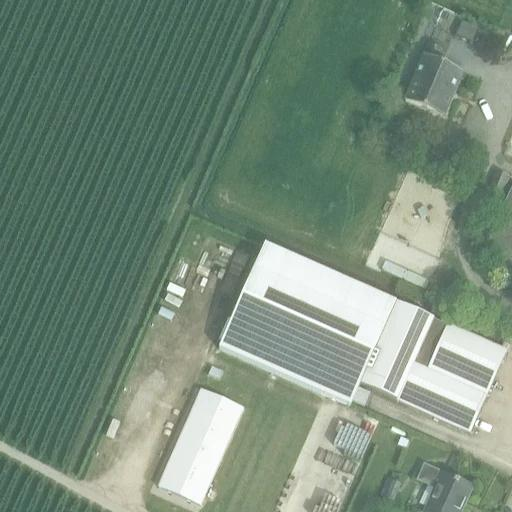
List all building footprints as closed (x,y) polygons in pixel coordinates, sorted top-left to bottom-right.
[(437,37),(471,56),(483,36),(449,17),(437,37)] [(486,36),(480,49),(490,54),(496,41),(486,36)] [(428,47),(404,104),(408,106),(425,113),(444,121),(463,75),(445,67),(442,66),(439,65),(443,54),(441,49),(433,45),(428,47)] [(510,179),(496,173),(487,195),(500,201),(510,179)] [(511,190),(489,243),(511,253),(511,190)] [(495,350),(397,306),(265,248),(218,352),(350,410),(353,405),(367,411),(372,398),(359,391),(361,386),(470,436),(495,381),(507,356),(495,350)] [(186,269),(176,291),(198,301),(208,280),(186,269)] [(190,320),(168,310),(148,354),(170,364),(190,320)] [(161,383),(139,372),(119,417),(141,427),(161,383)] [(201,394),(158,491),(200,509),(243,413),(201,394)] [(264,511),(298,435),(257,417),(215,511),(264,511)] [(133,446),(111,435),(90,480),(112,490),(133,446)] [(401,440),(397,447),(403,450),(405,451),(408,443),(407,442),(401,440)] [(417,483),(428,488),(433,490),(422,511),(461,511),(472,490),(423,468),(417,483)] [(400,486),(390,483),(383,502),(392,506),(400,486)]
